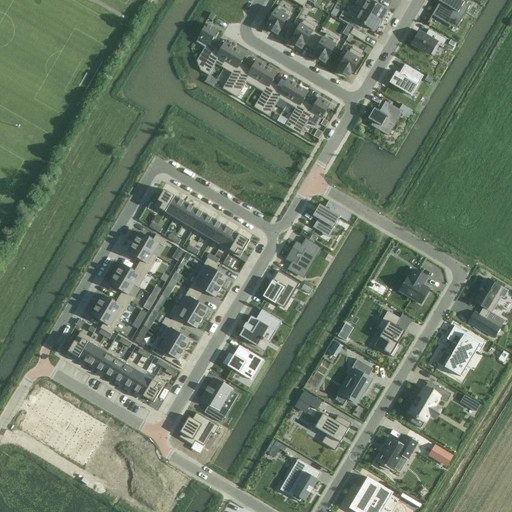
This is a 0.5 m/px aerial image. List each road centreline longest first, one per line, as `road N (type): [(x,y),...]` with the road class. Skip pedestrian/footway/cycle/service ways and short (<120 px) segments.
road 1 (residential): [(319,511),(460,273),(312,180)]
road 2 (residential): [(279,235),(156,164),(37,365)]
road 3 (residential): [(158,434),(279,235)]
road 4 (residential): [(260,0),(246,36),(357,101)]
road 5 (residential): [(37,365),(158,434)]
road 6 (residential): [(158,434),(164,449),(266,511)]
